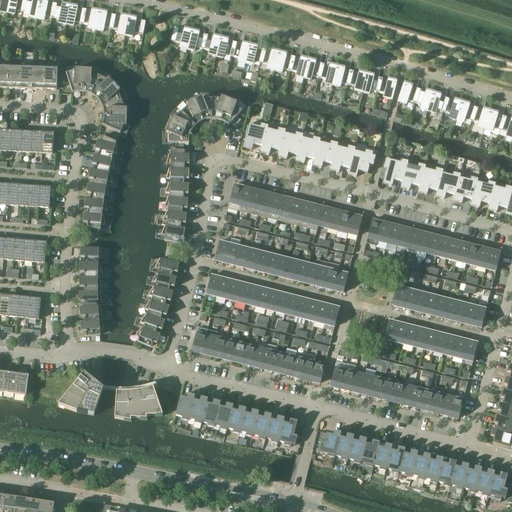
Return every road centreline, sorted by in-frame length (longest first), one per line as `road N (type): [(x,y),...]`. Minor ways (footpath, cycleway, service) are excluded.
road 1 (residential): [(511,98),(137,0)]
road 2 (residential): [(163,367),(196,264),(212,162),(372,194)]
road 3 (residential): [(0,105),(70,113),(84,129),(68,234),(68,352)]
road 4 (residential): [(470,446),(511,282)]
road 5 (tertiary): [(294,506),(135,472)]
road 6 (residential): [(318,406),(163,367)]
road 7 (residential): [(318,406),(470,446)]
road 8 (residential): [(511,233),(372,194)]
road 9 (tertiary): [(135,472),(0,450)]
